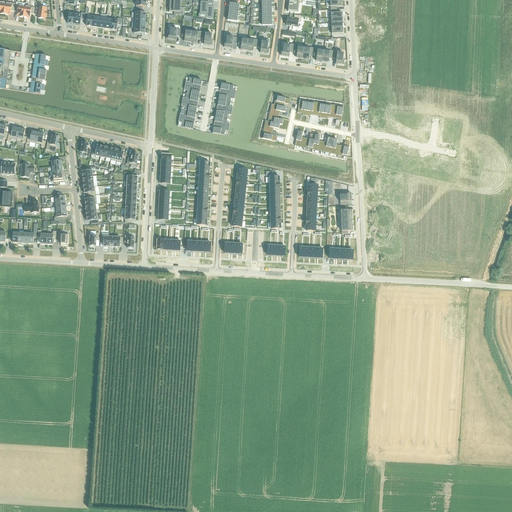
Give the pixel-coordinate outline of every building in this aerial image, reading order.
[(289,2),(288,12),(298,13),(299,3),(302,4),(302,0),(303,0),(302,0),(294,0),(295,2),(289,2)] [(136,1),(136,10),(143,10),(143,7),(146,7),(146,6),(147,2),(136,1)] [(6,2),(4,14),(8,15),(8,14),(10,15),(11,11),(14,12),(15,4),(6,2)] [(201,2),(200,14),(206,14),(206,19),(213,19),(214,12),(213,12),(213,10),(214,10),(214,7),(207,6),(208,2),(201,2)] [(341,2),(330,2),(330,10),(337,10),(337,7),(340,7),(342,7),(341,5),(341,2)] [(16,5),(15,12),(18,12),(17,16),(19,16),(19,17),(23,17),(25,7),(25,4),(19,3),(18,6),(16,5)] [(37,6),(35,15),(38,15),(38,19),(40,19),(40,20),(45,20),(45,17),(46,17),(47,12),(46,12),(47,8),(37,6)] [(25,7),(23,17),(28,18),(28,17),(30,17),(30,14),(33,15),(34,8),(25,7)] [(169,7),(169,12),(174,12),(174,15),(180,16),(181,7),(169,7)] [(135,10),(134,18),(136,18),(146,19),(146,15),(146,13),(142,13),(143,10),(136,10),(135,10)] [(76,14),(74,25),(80,26),(81,20),(84,20),(85,14),(82,13),(82,14),(76,14)] [(85,14),(84,20),(87,21),(86,27),(88,27),(91,27),(93,27),(94,16),(94,17),(88,17),(89,14),(85,14)] [(287,18),(286,26),(298,28),(298,22),(300,22),(301,17),(294,16),(294,19),(293,19),(292,19),(287,18)] [(112,19),(110,30),(112,30),(115,31),(117,31),(118,25),(121,25),(121,19),(118,19),(118,20),(112,19)] [(169,34),(168,40),(175,41),(176,41),(177,36),(180,37),(181,30),(171,29),(170,34),(169,34)] [(183,29),(182,37),(183,37),(185,37),(184,42),(190,43),(192,31),(183,29)] [(192,31),(190,43),(196,44),(197,44),(197,39),(199,40),(200,40),(201,32),(192,31)] [(202,33),(201,40),(204,40),(204,45),(212,46),(213,41),(211,40),(212,35),(202,33)] [(225,42),(224,48),(232,49),(233,45),(236,45),(237,38),(227,37),(226,43),(225,42)] [(239,38),(238,45),(239,46),(241,46),(240,51),(241,51),(241,50),(247,51),(248,39),(246,39),(239,38)] [(248,39),(247,51),(248,51),(251,52),(251,51),(253,51),(254,48),(256,48),(257,48),(258,40),(248,39)] [(259,42),(258,48),(261,49),(260,53),(260,54),(261,53),(268,54),(269,49),(268,49),(268,43),(259,42)] [(282,51),(281,56),(289,57),(289,58),(290,53),(293,53),(294,45),(291,45),(291,46),(284,45),(283,51),(282,51)] [(295,46),(294,54),(297,54),(296,59),(302,59),(304,47),(295,46)] [(304,47),(302,59),(308,60),(308,61),(309,61),(309,56),(312,56),(314,49),(304,47)] [(0,59),(10,61),(11,51),(0,49),(0,50),(0,51),(0,59)] [(315,49),(314,56),(317,57),(316,62),(316,61),(322,62),(324,50),(315,49)] [(324,50),(322,62),(328,63),(329,59),(332,59),(333,52),(324,50)] [(334,53),(333,59),(336,60),(336,65),(336,64),(344,66),(344,60),(343,60),(344,54),(334,53)] [(45,61),(46,57),(46,56),(35,55),(34,64),(47,66),(48,61),(45,61)] [(0,69),(8,70),(10,61),(0,59),(0,69)] [(44,70),(45,66),(47,66),(34,64),(32,74),(46,76),(47,71),(44,70)] [(0,78),(7,80),(8,70),(0,69),(0,78)] [(42,85),(43,81),(45,81),(46,76),(32,74),(31,83),(44,85),(42,85)] [(186,82),(185,86),(200,89),(202,80),(190,78),(190,79),(189,83),(186,82)] [(41,94),(41,90),(44,91),(44,85),(31,83),(30,93),(41,95),(41,94)] [(222,84),(220,92),(235,95),(236,91),(233,90),(233,86),(222,84)] [(185,86),(185,90),(188,91),(187,95),(199,97),(200,89),(185,86)] [(220,92),(219,100),(230,103),(230,102),(231,98),(234,99),(235,95),(220,92)] [(183,98),(182,102),(197,105),(199,97),(187,95),(186,99),(184,98),(183,98)] [(273,105),(283,107),(284,104),(288,105),(289,105),(290,101),(290,100),(277,97),(277,98),(276,101),(275,101),(274,105),(273,105)] [(219,100),(217,109),(232,111),(233,107),(230,107),(230,103),(219,100)] [(299,100),(297,114),(302,114),(302,116),(306,117),(308,103),(303,103),(303,101),(299,100)] [(182,102),(182,106),(185,107),(184,111),(196,113),(197,105),(182,102)] [(308,103),(306,117),(310,117),(310,115),(315,116),(317,103),(313,103),(313,104),(308,103)] [(317,103),(315,116),(320,117),(319,119),(323,119),(325,106),(320,105),(321,104),(317,103)] [(270,113),(269,113),(279,116),(280,112),(285,113),(285,110),(286,108),(283,107),(273,105),(273,106),(272,109),(270,109),(270,113)] [(325,106),(323,119),(327,120),(328,118),(332,119),(334,106),(331,105),(331,107),(326,106),(325,106)] [(334,106),(332,119),(337,119),(337,121),(341,122),(343,108),(342,108),(338,108),(338,106),(335,106),(334,106)] [(217,109),(216,117),(227,119),(228,115),(231,115),(232,111),(217,109)] [(367,110),(364,125),(369,126),(369,124),(374,125),(375,112),(372,111),(372,113),(367,112),(367,110)] [(180,115),(179,119),(194,121),(196,113),(184,111),(183,115),(180,115)] [(375,112),(374,125),(378,125),(378,127),(382,128),(384,113),(384,114),(379,114),(379,112),(376,112),(375,112)] [(267,122),(280,125),(282,125),(283,123),(283,120),(278,119),(279,116),(269,113),(269,114),(269,118),(270,118),(269,122),(267,122)] [(384,113),(382,128),(387,129),(388,123),(391,124),(393,114),(388,114),(388,115),(384,115),(385,113),(384,113)] [(393,114),(391,124),(395,125),(395,130),(399,130),(402,116),(401,115),(401,117),(397,116),(397,115),(393,114)] [(402,116),(399,130),(403,131),(404,129),(408,130),(410,117),(407,116),(407,118),(402,117),(402,116)] [(216,117),(214,125),(229,128),(230,124),(227,123),(227,119),(216,117)] [(410,117),(408,130),(413,131),(413,132),(417,133),(419,118),(418,120),(414,119),(414,117),(411,117),(410,117)] [(419,118),(417,133),(421,133),(421,132),(426,132),(428,119),(424,119),(424,120),(419,120),(419,118)] [(179,119),(179,123),(182,123),(181,127),(193,130),(194,121),(179,119)] [(263,130),(273,132),(274,129),(277,129),(279,130),(279,127),(280,125),(267,122),(266,126),(264,126),(263,130)] [(445,122),(444,127),(449,128),(448,131),(458,133),(459,128),(457,128),(458,124),(459,125),(459,124),(445,122)] [(214,125),(213,133),(224,135),(225,131),(228,132),(229,128),(214,125)] [(17,140),(19,128),(13,127),(12,134),(9,134),(7,142),(10,142),(11,139),(17,140)] [(25,129),(19,128),(17,140),(22,141),(22,143),(25,144),(27,137),(24,137),(25,129)] [(263,130),(262,135),(264,135),(263,139),(276,142),(277,137),(272,136),(273,132),(263,130)] [(36,144),(38,132),(32,131),(31,138),(28,138),(26,144),(30,145),(30,143),(36,144)] [(443,134),(442,139),(457,142),(457,141),(455,141),(456,137),(457,137),(458,133),(448,131),(448,135),(443,134)] [(44,134),(38,132),(36,144),(41,145),(41,147),(44,148),(46,141),(43,141),(44,134)] [(298,132),(295,145),(296,145),(300,146),(299,147),(303,148),(304,148),(306,139),(302,138),(303,133),(300,132),(298,132)] [(306,139),(304,148),(308,149),(308,148),(312,149),(313,149),(315,136),(311,134),(309,140),(306,139)] [(56,148),(58,142),(59,138),(59,137),(52,135),(51,143),(48,142),(46,150),(49,151),(50,147),(56,148)] [(315,136),(313,149),(317,150),(316,151),(320,152),(321,152),(323,142),(319,142),(320,137),(315,136)] [(323,142),(321,152),(325,153),(325,151),(329,152),(330,152),(332,139),(328,138),(327,143),(323,142)] [(332,139),(330,152),(334,153),(334,155),(338,156),(340,146),(336,145),(337,140),(332,139)] [(442,139),(441,143),(443,144),(442,149),(455,150),(456,147),(454,146),(455,142),(457,142),(442,139)] [(340,146),(338,156),(342,157),(343,155),(346,156),(347,156),(350,143),(345,142),(344,147),(340,146)] [(80,152),(80,153),(86,154),(86,156),(89,157),(91,151),(88,150),(89,145),(89,144),(82,143),(82,144),(81,148),(80,152)] [(101,157),(103,147),(102,147),(98,146),(97,146),(96,150),(94,149),(92,155),(101,157)] [(374,148),(371,163),(371,161),(375,162),(375,164),(379,165),(381,155),(378,154),(379,149),(374,148)] [(119,151),(116,162),(124,164),(126,156),(123,156),(124,152),(123,152),(119,151)] [(381,155),(379,165),(380,165),(384,166),(384,164),(388,165),(388,166),(388,167),(391,152),(386,151),(385,156),(381,155)] [(391,152),(388,167),(389,165),(393,166),(392,167),(396,168),(397,168),(399,159),(395,158),(396,153),(391,152)] [(139,155),(132,154),(131,159),(128,158),(127,164),(136,166),(137,165),(138,161),(139,156),(138,156),(139,155)] [(399,159),(397,168),(401,169),(401,168),(405,169),(405,170),(408,156),(403,155),(402,159),(399,159)] [(408,156),(405,170),(406,168),(410,169),(410,168),(414,169),(414,170),(417,156),(412,155),(411,160),(408,159),(409,156),(408,156)] [(417,156),(414,170),(415,169),(419,170),(418,171),(422,172),(423,172),(425,163),(421,162),(422,157),(417,156)] [(425,163),(423,172),(427,173),(427,172),(431,173),(431,174),(434,160),(430,159),(428,164),(425,163)] [(434,160),(431,174),(432,173),(436,174),(435,175),(439,176),(440,176),(442,167),(438,166),(439,161),(434,160)] [(442,167),(440,176),(444,177),(444,176),(448,176),(448,178),(449,178),(452,164),(447,162),(446,167),(442,167)] [(15,164),(2,163),(1,174),(15,175),(15,164)] [(21,165),(21,178),(29,178),(30,174),(34,174),(34,167),(30,167),(30,166),(21,165)] [(92,168),(86,169),(86,172),(82,172),(82,173),(83,177),(83,178),(93,177),(92,168)] [(128,174),(127,182),(137,183),(138,177),(134,177),(134,174),(128,174)] [(96,196),(95,187),(84,188),(84,189),(84,193),(84,194),(85,194),(88,194),(88,197),(96,196)] [(2,192),(2,207),(12,208),(12,202),(13,202),(13,199),(12,199),(12,193),(2,192)] [(372,193),(370,204),(377,206),(379,195),(373,193),(372,193)] [(345,195),(340,196),(340,206),(347,205),(347,202),(351,202),(351,201),(351,202),(351,194),(345,194),(345,195)] [(379,195),(377,206),(383,207),(386,196),(379,195)] [(97,204),(96,196),(88,197),(89,199),(85,200),(85,205),(97,204)] [(386,196),(383,207),(390,209),(392,198),(386,196)] [(392,198),(390,209),(396,210),(398,199),(392,198)] [(398,199),(396,210),(402,211),(405,200),(398,199)] [(405,200),(402,211),(409,213),(411,202),(405,200)] [(31,212),(31,213),(39,212),(38,201),(30,202),(30,205),(25,206),(25,212),(31,212)] [(411,202),(409,213),(415,214),(418,203),(411,202)] [(418,203),(415,214),(422,216),(424,205),(418,203)] [(424,205),(422,216),(428,217),(431,206),(424,205)] [(431,206),(428,217),(435,218),(437,208),(431,206)] [(347,208),(340,208),(341,217),(352,216),(352,214),(352,210),(347,211),(347,208)] [(55,218),(54,218),(54,222),(60,221),(60,217),(67,217),(67,212),(55,213),(55,218)] [(99,223),(98,215),(86,216),(87,216),(87,221),(87,222),(91,221),(91,224),(99,223)] [(125,215),(125,223),(131,224),(131,221),(135,221),(136,215),(125,215)] [(353,226),(341,227),(342,235),(348,235),(348,232),(353,231),(353,229),(353,226)] [(46,245),(47,233),(41,233),(41,231),(38,231),(38,237),(41,237),(40,245),(46,245)] [(53,233),(47,233),(46,245),(53,245),(53,238),(56,238),(56,232),(53,232),(53,233)] [(61,238),(61,246),(68,246),(68,241),(68,234),(62,234),(62,232),(58,232),(58,238),(61,238)] [(96,232),(90,232),(90,236),(90,237),(90,241),(89,246),(96,247),(96,246),(96,241),(99,241),(100,234),(96,233),(96,232)] [(125,236),(124,243),(128,243),(127,248),(134,249),(134,248),(134,243),(134,239),(134,237),(128,237),(128,236),(125,236)] [(101,237),(101,243),(103,243),(103,247),(109,247),(109,237),(101,237)] [(115,238),(114,248),(120,248),(120,244),(123,244),(123,238),(115,238)]
